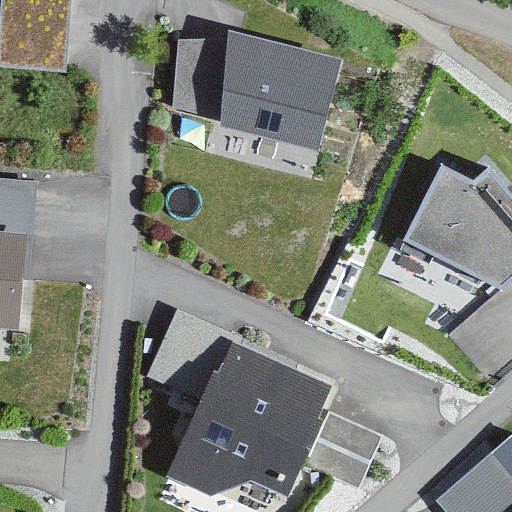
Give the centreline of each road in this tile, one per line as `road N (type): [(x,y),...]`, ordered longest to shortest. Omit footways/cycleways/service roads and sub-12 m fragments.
road 1 (residential): [(143,0),(89,511)]
road 2 (residential): [(392,511),(511,396)]
